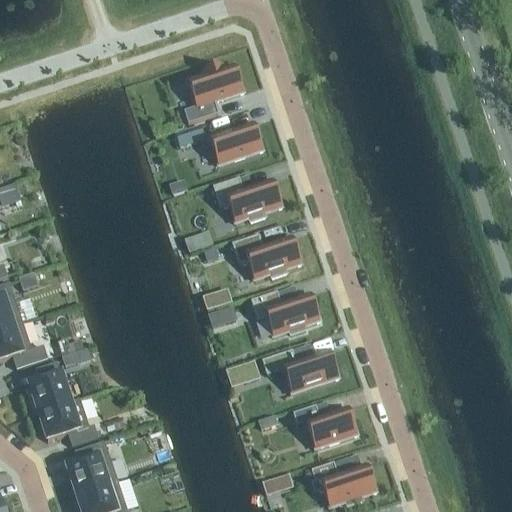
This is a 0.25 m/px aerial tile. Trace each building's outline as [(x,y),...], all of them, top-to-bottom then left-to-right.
[(184,115),(188,128),(218,118),(215,107),(243,97),(234,69),(224,73),(223,70),(202,76),(203,80),(187,85),(196,111),(184,115)] [(209,142),(218,170),(263,155),(253,127),(209,142)] [(200,130),(175,138),(179,151),(204,143),(200,130)] [(239,182),(212,191),(219,213),(229,209),(235,227),(249,222),(250,226),(265,221),(264,217),(281,211),(271,182),(243,192),(239,182)] [(0,205),(1,209),(22,203),(16,185),(0,189),(0,205)] [(294,226),(316,221),(310,199),(288,204),(294,226)] [(261,238),(231,248),(238,270),(248,266),(254,284),(270,278),(271,282),(286,277),(285,273),(300,268),(291,241),(264,249),(261,238)] [(23,293),(38,289),(34,275),(19,279),(23,293)] [(0,335),(22,328),(9,287),(0,290),(0,335)] [(277,297),(250,306),(258,327),(267,324),(273,342),(289,336),(290,339),(305,334),(304,331),(320,326),(310,298),(281,308),(277,297)] [(232,312),(222,315),(226,329),(236,325),(232,312)] [(22,328),(0,335),(0,366),(32,356),(22,328)] [(82,343),(70,347),(74,358),(85,354),(82,343)] [(291,399),(338,383),(329,356),(296,367),(292,355),(262,365),(267,381),(283,375),(291,399)] [(63,362),(66,371),(77,368),(74,358),(63,362)] [(39,386),(29,390),(38,418),(70,407),(57,367),(35,374),(39,386)] [(253,367),(238,372),(244,389),(259,384),(253,367)] [(70,407),(38,418),(47,446),(67,439),(71,452),(98,443),(94,430),(89,432),(79,404),(70,407)] [(315,454),(357,440),(348,412),(319,422),(315,411),(293,418),(297,430),(306,427),(315,454)] [(262,432),(278,427),(275,419),(259,424),(262,432)] [(78,469),(67,473),(76,501),(117,487),(104,447),(74,457),(78,469)] [(317,486),(313,487),(316,497),(325,494),(331,511),(376,497),(367,469),(339,478),(336,467),(313,475),(317,486)] [(288,479),(277,482),(282,495),(292,492),(288,479)] [(125,511),(117,487),(76,501),(79,511),(125,511)]
